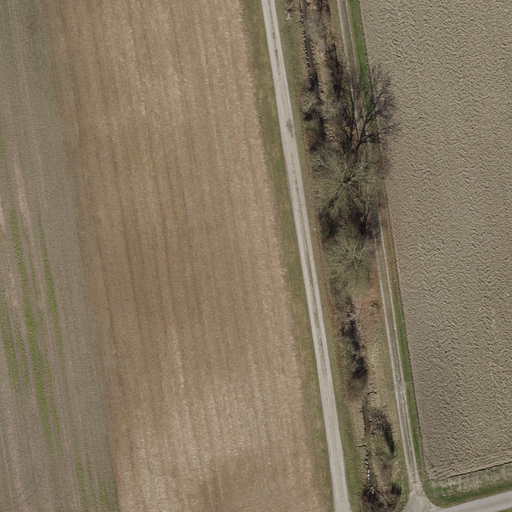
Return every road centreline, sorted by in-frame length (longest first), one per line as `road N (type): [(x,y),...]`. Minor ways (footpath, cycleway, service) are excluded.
road 1 (track): [(423,511),(345,0)]
road 2 (track): [(268,0),(344,511)]
